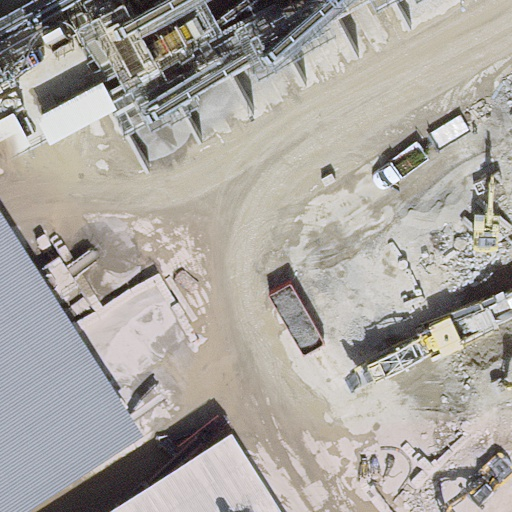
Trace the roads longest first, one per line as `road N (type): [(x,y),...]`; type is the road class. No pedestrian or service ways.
road 1 (unknown): [(0,173),(33,187),(91,240),(199,384)]
road 2 (unknown): [(230,425),(80,511)]
